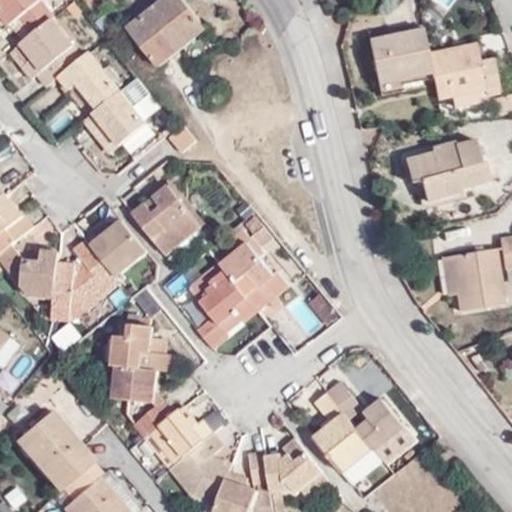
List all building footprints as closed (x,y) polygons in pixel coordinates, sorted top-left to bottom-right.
[(0,11),(13,27),(23,19),(37,36),(55,21),(58,19),(44,3),(40,7),(33,0),(0,0),(0,1),(4,6),(0,9),(0,11)] [(187,0),(170,0),(133,30),(163,67),(210,28),(187,0)] [(46,73),(42,76),(50,88),(62,78),(86,59),(55,21),(37,36),(24,45),(46,73)] [(372,43),(381,85),(435,74),(432,56),(427,31),(372,43)] [(15,52),(37,78),(42,76),(46,73),(24,45),(15,52)] [(483,62),(480,46),(432,56),(435,74),(441,100),(457,96),(459,106),(492,99),(491,96),(504,93),(497,67),(485,69),(483,62)] [(74,93),(82,87),(101,111),(124,94),(93,54),(86,59),(62,78),(74,93)] [(497,67),(496,59),(483,62),(485,69),(497,67)] [(127,145),(150,126),(124,94),(101,111),(87,123),(113,156),(127,145)] [(132,151),(157,134),(150,126),(127,145),(132,151)] [(185,153),(200,141),(188,126),(173,138),(185,153)] [(413,184),(423,181),(429,200),(465,192),(464,188),(493,181),(488,161),(483,162),(477,140),(459,146),(457,141),(433,147),(435,153),(407,160),(413,184)] [(0,205),(10,197),(0,184),(0,205)] [(159,217),(150,207),(137,216),(170,257),(205,228),(173,188),(159,199),(167,210),(159,217)] [(18,246),(37,230),(10,197),(0,205),(0,236),(2,239),(0,240),(0,256),(2,259),(3,258),(18,246)] [(103,231),(90,242),(91,243),(118,277),(150,252),(127,223),(116,231),(108,238),(103,231)] [(116,231),(111,225),(103,231),(108,238),(116,231)] [(263,226),(252,235),(257,241),(263,248),(273,238),(263,226)] [(228,246),(217,255),(223,263),(226,265),(257,241),(252,235),(250,233),(231,249),(228,246)] [(511,237),(501,239),(505,269),(511,267),(511,237)] [(265,258),(269,255),(263,248),(257,241),(226,265),(231,271),(260,309),(262,312),(293,288),(282,273),(279,276),(265,258)] [(76,313),(87,313),(124,284),(118,277),(91,243),(79,253),(89,267),(84,270),(63,267),(59,300),(57,321),(75,324),(76,313)] [(3,258),(35,298),(59,300),(63,267),(64,256),(47,254),(44,265),(31,262),(18,246),(3,258)] [(506,304),(497,249),(454,256),(461,294),(462,310),(506,304)] [(450,296),(461,294),(454,256),(444,258),(450,296)] [(223,263),(194,289),(202,299),(220,286),(217,282),(231,271),(226,265),(223,263)] [(242,317),(247,321),(260,309),(231,271),(217,282),(220,286),(202,299),(201,300),(219,322),(225,329),(242,317)] [(341,315),(323,294),(312,303),(330,324),(341,315)] [(288,308),(309,331),(319,322),(298,299),(288,308)] [(225,329),(229,334),(247,321),(242,317),(225,329)] [(219,322),(203,333),(216,350),(232,338),(229,334),(225,329),(219,322)] [(132,341),(120,339),(118,367),(121,368),(160,371),(174,373),(176,359),(154,355),(156,330),(134,327),(132,341)] [(0,349),(10,337),(0,330),(0,349)] [(157,404),(160,371),(121,368),(117,399),(157,404)] [(369,410),(346,384),(332,395),(354,421),(369,410)] [(337,426),(320,440),(349,475),(379,450),(364,432),(354,421),(332,395),(320,405),(337,426)] [(167,402),(138,426),(149,439),(157,433),(177,417),(167,402)] [(372,416),(376,422),(364,432),(379,450),(381,452),(409,428),(388,402),(372,416)] [(201,426),(188,408),(177,417),(157,433),(172,451),(168,455),(165,458),(175,470),(217,436),(206,422),(201,426)] [(62,490),(65,488),(94,462),(52,412),(19,438),(62,490)] [(387,460),(416,435),(409,428),(381,452),(384,456),(387,460)] [(168,455),(172,451),(157,433),(149,439),(165,458),(168,455)] [(175,470),(198,499),(222,507),(230,482),(234,473),(236,466),(225,462),(221,467),(212,462),(216,458),(226,448),(217,436),(175,470)] [(273,483),(273,489),(275,496),(299,492),(302,496),(308,490),(329,474),(301,440),(289,451),(294,457),(288,462),(284,457),(268,460),(273,483)] [(384,456),(381,452),(379,450),(349,475),(353,481),(384,456)] [(273,483),(268,460),(267,455),(251,458),(256,487),(273,483)] [(225,462),(216,458),(212,462),(221,467),(225,462)] [(127,511),(99,479),(103,474),(94,462),(65,488),(74,500),(66,507),(70,511),(127,511)] [(248,488),(250,479),(234,473),(230,482),(248,488)] [(308,490),(313,497),(334,481),(329,474),(308,490)] [(222,507),(220,511),(277,511),(275,496),(273,489),(259,492),(248,488),(230,482),(222,507)] [(62,490),(57,495),(66,507),(74,500),(65,488),(62,490)] [(11,511),(3,501),(0,503),(0,511),(11,511)]
